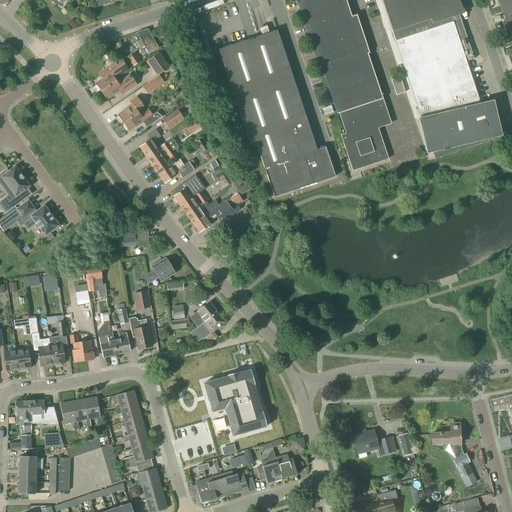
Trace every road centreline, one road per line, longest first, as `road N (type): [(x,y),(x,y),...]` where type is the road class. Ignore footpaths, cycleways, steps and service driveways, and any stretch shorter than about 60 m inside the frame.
road 1 (secondary): [(299,389),(270,337),(137,187),(52,63)]
road 2 (tertiary): [(477,373),(384,368),(299,389)]
road 3 (residential): [(52,63),(72,44),(204,0)]
road 4 (residential): [(0,403),(7,390),(130,374),(143,380)]
road 5 (residential): [(508,511),(477,373)]
road 6 (residential): [(184,511),(143,380)]
